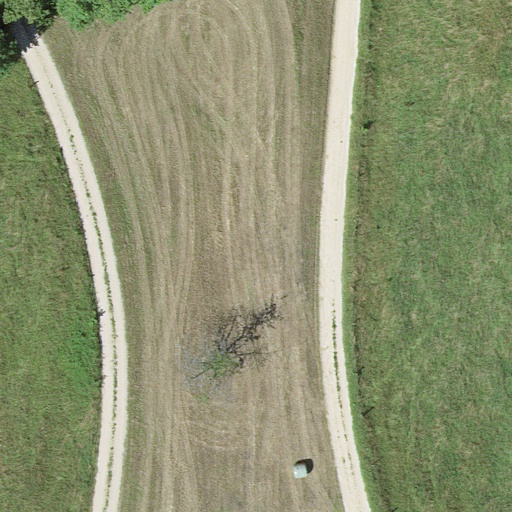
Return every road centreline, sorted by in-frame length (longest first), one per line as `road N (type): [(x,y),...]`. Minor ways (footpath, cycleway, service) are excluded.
road 1 (track): [(106,511),(118,373),(103,247),(72,133),(7,0)]
road 2 (track): [(360,511),(337,405),(332,331),(352,0)]
